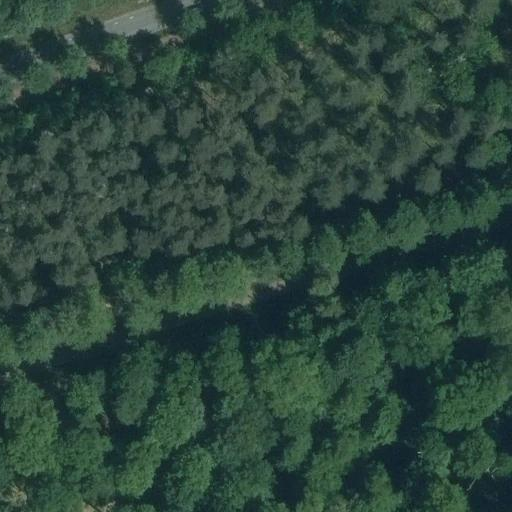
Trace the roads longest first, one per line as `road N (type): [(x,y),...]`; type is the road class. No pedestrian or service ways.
road 1 (track): [(0,396),(511,233)]
road 2 (tertiary): [(220,0),(0,77)]
